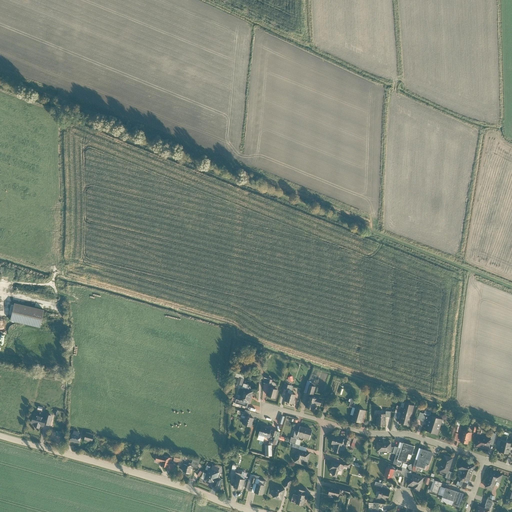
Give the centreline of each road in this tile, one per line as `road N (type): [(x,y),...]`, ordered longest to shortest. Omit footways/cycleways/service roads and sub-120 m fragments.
road 1 (track): [(511,287),(0,81)]
road 2 (tertiary): [(259,511),(0,433)]
road 3 (residential): [(486,461),(410,435),(324,422)]
